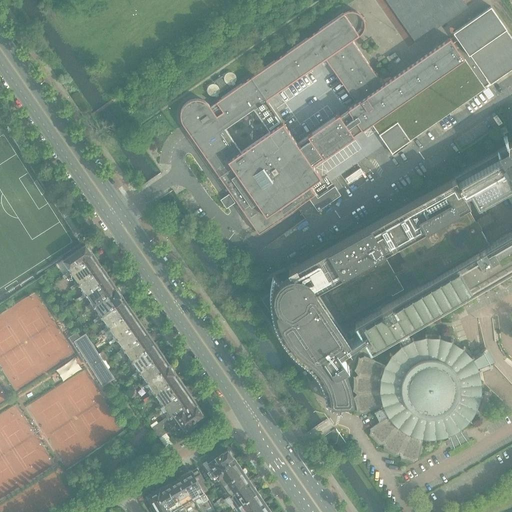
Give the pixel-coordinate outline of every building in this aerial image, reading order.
[(386,0),(416,42),(467,7),(462,0),(386,0)] [(182,108),(182,109),(181,110),(181,111),(181,112),(180,113),(180,114),(180,115),(180,116),(180,118),(181,119),(181,120),(181,121),(182,122),(182,123),(183,124),(183,125),(188,131),(226,186),(231,193),(236,201),(242,209),(254,227),(257,231),(259,233),(297,207),(303,202),(315,194),(313,191),(327,182),(314,164),(323,158),(355,136),(354,135),(362,130),(371,123),(372,124),(386,144),(392,153),(406,144),(410,141),(436,123),(437,122),(485,89),(485,88),(486,88),(485,88),(484,87),(489,83),(490,85),(511,69),(511,38),(506,29),(507,29),(491,7),(453,33),(458,40),(454,43),(450,38),(383,84),(352,41),(359,36),(360,35),(361,34),(362,33),(363,32),(363,31),(364,30),(364,29),(364,28),(365,27),(365,26),(365,25),(365,24),(365,23),(365,22),(364,21),(364,20),(364,19),(363,18),(363,17),(362,16),(361,15),(361,14),(360,14),(359,13),(358,13),(357,12),(356,12),(355,11),(354,11),(353,11),(352,11),(351,11),(350,11),(349,11),(348,11),(347,11),(346,12),(345,12),(344,13),(343,13),(319,30),(308,38),(286,53),(275,61),(254,76),(242,84),(221,99),(214,103),(215,103),(210,107),(210,106),(209,105),(208,104),(207,103),(206,102),(205,101),(204,101),(203,100),(202,100),(201,100),(200,99),(198,99),(197,99),(196,99),(195,99),(194,99),(193,100),(192,100),(191,100),(190,101),(189,101),(188,102),(187,103),(186,103),(185,104),(184,105),(183,106),(183,107),(182,108)] [(293,277),(261,298),(288,337),(317,379),(321,376),(322,377),(323,377),(324,377),(324,376),(325,376),(325,375),(325,374),(324,374),(327,372),(330,376),(349,367),(341,355),(364,340),(370,350),(397,334),(403,344),(401,345),(399,346),(397,347),(395,349),(394,350),(392,352),(391,353),(389,355),(388,357),(387,359),(386,361),(385,363),(385,365),(384,365),(364,356),(361,357),(359,358),(356,368),(355,371),(358,375),(354,378),(353,391),(357,394),(354,398),(357,411),(362,413),(376,408),(384,406),(384,407),(374,411),(379,420),(388,414),(389,415),(389,416),(370,429),(370,435),(378,445),(383,444),(384,449),(395,456),(400,455),(402,459),(414,463),(416,461),(419,460),(421,446),(423,437),(426,437),(428,438),(430,438),(433,438),(436,437),(439,437),(442,436),(444,436),(447,435),(449,434),(450,438),(446,441),(451,449),(470,440),(470,439),(466,430),(461,432),(458,429),(461,428),(463,426),(465,424),(467,422),(469,420),(471,418),(472,415),(474,413),(475,410),(476,408),(478,405),(478,403),(479,400),(480,397),(480,394),(481,391),(481,389),(481,387),(481,385),(480,382),(480,379),(479,376),(479,373),(478,371),(477,369),(474,361),(472,358),(470,356),(469,353),(467,351),(464,349),(462,347),(460,346),(459,345),(457,344),(454,342),(452,341),(449,340),(447,339),(444,338),(441,337),(438,337),(435,337),(433,336),(430,336),(427,336),(424,337),(421,337),(418,338),(416,339),(413,339),(411,340),(409,337),(416,333),(413,329),(407,333),(405,329),(511,266),(511,146),(499,154),(456,178),(327,249),(289,271),(293,277)] [(133,168),(127,171),(133,179),(138,175),(133,168)] [(315,194),(303,202),(313,216),(322,209),(336,200),(330,191),(318,199),(315,194)] [(226,257),(233,252),(227,242),(219,247),(226,257)] [(83,262),(93,255),(90,252),(90,250),(88,246),(86,246),(85,244),(63,260),(69,269),(66,272),(67,274),(64,276),(65,277),(72,273),(71,272),(85,263),(83,262)] [(91,272),(100,266),(97,262),(97,260),(95,256),(93,256),(93,255),(83,262),(85,263),(71,272),(72,273),(77,281),(74,283),(75,285),(72,287),(73,288),(79,284),(79,283),(92,274),(91,272)] [(100,285),(99,283),(108,277),(105,273),(105,271),(102,267),(101,267),(100,266),(91,272),(92,274),(79,283),(79,284),(85,291),(82,294),(83,296),(75,301),(76,302),(80,299),(87,295),(86,294),(100,285)] [(106,294),(115,288),(112,284),(113,282),(110,278),(108,278),(108,277),(99,283),(100,285),(86,294),(87,295),(92,302),(89,305),(90,307),(87,309),(88,311),(95,306),(94,305),(107,296),(106,294)] [(114,305),(123,299),(120,295),(120,293),(118,290),(116,289),(115,288),(106,294),(107,296),(94,305),(95,306),(100,314),(97,316),(98,318),(95,320),(96,322),(102,317),(102,316),(115,307),(114,305)] [(121,316),(131,310),(128,306),(128,304),(125,301),(124,300),(123,299),(114,305),(115,307),(102,316),(102,317),(108,324),(104,327),(106,329),(102,331),(104,333),(110,328),(110,327),(123,318),(121,316)] [(129,327),(138,321),(135,317),(135,315),(133,312),(131,311),(131,310),(121,316),(123,318),(110,327),(110,328),(115,335),(112,338),(113,340),(110,342),(111,343),(118,339),(117,338),(130,329),(129,327)] [(137,338),(146,332),(143,328),(143,326),(141,323),(139,322),(138,321),(129,327),(130,329),(117,338),(118,339),(123,347),(120,349),(121,351),(118,353),(119,355),(126,351),(125,350),(138,340),(137,338)] [(145,350),(154,344),(151,339),(151,337),(148,334),(147,333),(146,332),(137,338),(138,340),(125,350),(126,351),(131,358),(128,360),(129,362),(126,365),(127,366),(133,361),(146,352),(145,350)] [(114,378),(86,333),(74,341),(103,386),(114,378)] [(152,361),(162,355),(158,350),(158,348),(156,345),(154,344),(145,350),(146,352),(133,361),(139,369),(136,371),(137,373),(133,376),(134,377),(141,372),(140,372),(154,363),(152,361)] [(489,351),(474,361),(477,369),(490,365),(495,363),(492,357),(489,351)] [(160,372),(169,366),(166,361),(166,359),(164,356),(162,355),(152,361),(154,363),(140,372),(141,372),(146,380),(143,382),(144,384),(141,387),(142,388),(149,383),(148,383),(161,374),(160,372)] [(168,383),(177,377),(174,372),(174,370),(171,367),(170,366),(169,366),(160,372),(161,374),(148,383),(149,383),(151,387),(148,392),(151,396),(149,397),(149,399),(156,394),(169,385),(168,383)] [(175,394),(185,388),(181,383),(181,381),(179,378),(177,377),(168,383),(169,385),(156,394),(161,402),(158,404),(159,406),(156,408),(157,409),(164,405),(176,396),(175,394)] [(184,407),(183,406),(192,399),(189,394),(189,392),(187,389),(185,389),(185,388),(175,394),(176,396),(164,405),(168,411),(165,413),(167,417),(159,423),(161,426),(172,419),(171,416),(184,407)] [(204,418),(202,415),(203,414),(202,412),(202,411),(199,407),(198,407),(192,399),(183,406),(184,407),(171,416),(172,419),(176,423),(178,422),(182,428),(183,426),(184,427),(186,425),(188,427),(195,422),(196,424),(204,418)] [(166,433),(161,426),(159,423),(158,423),(152,427),(167,447),(173,443),(166,433)] [(215,455),(207,461),(212,469),(208,472),(212,477),(235,460),(232,456),(232,454),(230,451),(229,451),(228,450),(216,457),(215,455)] [(235,460),(212,477),(215,481),(217,480),(221,486),(243,471),(242,470),(242,469),(240,466),(239,465),(235,460)] [(204,479),(197,468),(192,472),(192,471),(191,472),(198,483),(204,479)] [(243,471),(221,486),(225,492),(223,493),(226,498),(250,482),(247,477),(246,475),(245,473),(243,472),(243,471)] [(208,500),(204,493),(198,483),(191,472),(187,475),(185,474),(182,476),(181,477),(181,478),(194,501),(201,497),(203,502),(208,500)] [(194,501),(181,478),(176,481),(174,480),(171,482),(171,484),(170,484),(184,507),(194,501)] [(204,479),(198,483),(204,493),(208,490),(205,485),(207,484),(205,481),(204,479)] [(250,482),(226,498),(230,503),(232,501),(236,507),(257,492),(257,490),(255,487),(253,487),(250,482)] [(175,511),(184,507),(170,484),(165,487),(163,486),(159,489),(160,489),(159,490),(171,511),(175,511)] [(171,511),(159,490),(156,491),(154,491),(149,494),(149,496),(148,496),(157,511),(171,511)] [(251,511),(265,503),(261,498),(261,496),(259,494),(258,493),(257,492),(236,507),(239,511),(251,511)] [(271,511),(269,509),(268,508),(265,503),(251,511),(271,511)]
